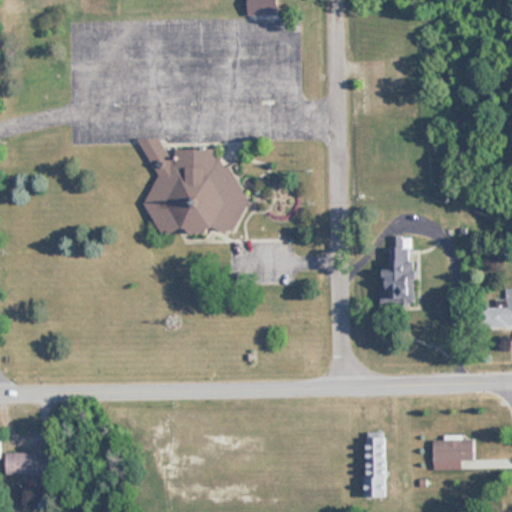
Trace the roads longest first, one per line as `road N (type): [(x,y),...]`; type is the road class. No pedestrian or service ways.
road 1 (tertiary): [(0,380),(511,370)]
road 2 (residential): [(342,372),(340,0)]
